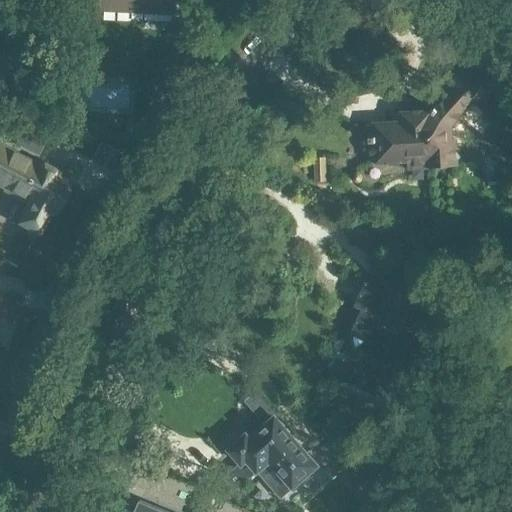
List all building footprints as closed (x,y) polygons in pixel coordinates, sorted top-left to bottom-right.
[(102,0),(102,10),(146,12),(174,13),(174,6),(174,0),(102,0)] [(425,111),(429,165),(469,162),(468,145),(457,145),(456,139),(452,139),(452,125),(472,101),(476,105),(489,91),(463,65),(449,81),(457,88),(438,109),(435,107),(432,111),(425,111)] [(65,100),(77,100),(78,89),(66,89),(65,100)] [(429,165),(425,111),(397,113),(398,123),(366,126),(367,141),(370,140),(370,142),(374,142),(376,162),(387,161),(408,159),(408,166),(429,165)] [(41,155),(50,137),(23,136),(19,144),(41,155)] [(18,222),(39,233),(51,210),(56,212),(70,183),(56,176),(58,172),(26,155),(24,159),(0,147),(0,183),(6,186),(4,188),(29,201),(18,222)] [(327,159),(317,159),(318,184),(328,184),(327,159)] [(400,266),(387,294),(368,285),(357,307),(364,311),(355,332),(369,339),(355,370),(348,366),(342,380),(384,399),(391,382),(384,378),(397,351),(404,354),(414,332),(407,328),(429,280),(400,266)] [(0,341),(6,343),(15,308),(0,304),(0,341)] [(257,471),(294,438),(276,416),(251,438),(247,434),(230,449),(242,463),(224,478),(235,490),(255,473),(257,471)] [(319,465),(294,438),(257,471),(281,498),(300,481),(303,484),(315,474),(312,471),(319,465)] [(324,441),(316,447),(323,454),(330,448),(324,441)] [(169,511),(140,500),(134,511),(133,511),(130,511),(129,511),(169,511)]
